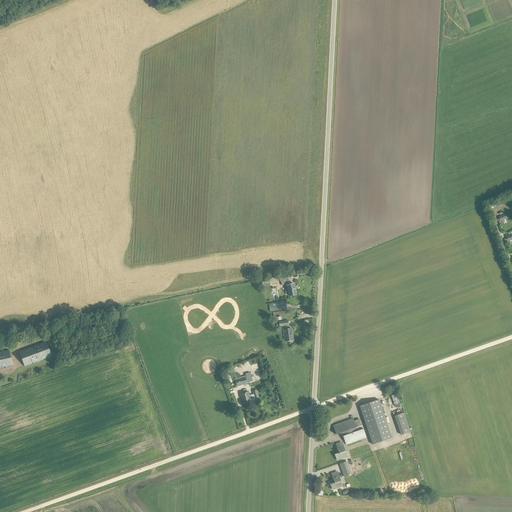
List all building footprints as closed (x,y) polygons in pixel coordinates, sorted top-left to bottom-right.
[(500,221),(510,217),(509,213),(499,216),(500,221)] [(280,276),(279,276),(280,280),(280,281),(281,281),(282,285),(287,284),(289,283),(288,274),(280,276)] [(286,290),(285,292),(286,294),(288,295),(289,295),(289,296),(296,294),(294,284),(289,285),(289,283),(287,284),(287,285),(288,290),(286,290)] [(269,305),(269,306),(270,311),(287,309),(286,307),(286,303),(269,305)] [(292,328),(289,329),(283,329),(285,341),(293,340),(292,331),(292,328)] [(50,356),(45,342),(20,352),(25,366),(50,356)] [(0,352),(0,368),(12,366),(8,351),(0,352)] [(248,376),(245,377),(235,380),(237,386),(247,383),(250,382),(248,376)] [(252,391),(253,394),(249,395),(248,392),(240,395),(243,405),(252,402),(250,398),(254,397),(254,398),(259,397),(256,390),(252,391)] [(400,403),(397,393),(391,395),(394,405),(400,403)] [(360,406),(372,445),(392,438),(379,400),(360,406)] [(398,431),(408,429),(404,410),(394,412),(398,431)] [(341,433),(343,437),(346,445),(366,438),(363,429),(360,419),(354,421),(353,419),(333,426),(336,435),(340,433),(341,433)] [(341,443),(336,445),(339,454),(335,455),(337,460),(346,457),(341,443)] [(410,447),(377,458),(383,475),(421,462),(416,447),(415,446),(410,447)] [(339,464),(344,478),(352,475),(347,461),(339,464)] [(332,490),(342,487),(337,472),(332,474),(335,483),(330,484),(332,490)]
